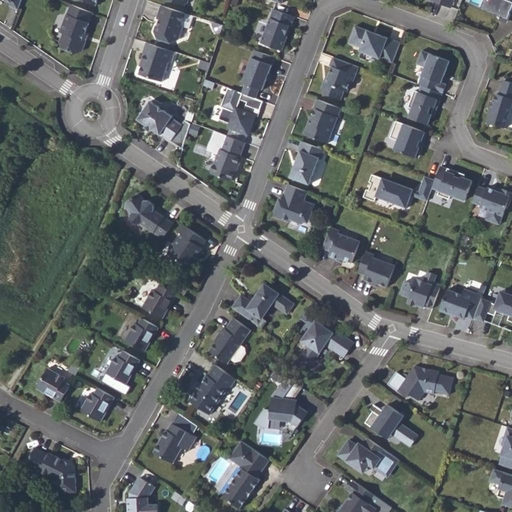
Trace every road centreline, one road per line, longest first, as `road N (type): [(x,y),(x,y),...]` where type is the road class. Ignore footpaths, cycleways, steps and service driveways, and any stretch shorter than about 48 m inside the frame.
road 1 (residential): [(353,0),(467,44),(478,69),(457,128),(470,153),(511,169)]
road 2 (residential): [(115,459),(241,229)]
road 3 (residential): [(241,229),(324,9),(344,0)]
road 4 (residential): [(391,330),(298,471),(312,480)]
road 5 (residential): [(241,229),(391,330)]
road 6 (residential): [(103,129),(241,229)]
road 7 (residential): [(115,459),(0,400)]
road 8 (residential): [(391,330),(511,362)]
